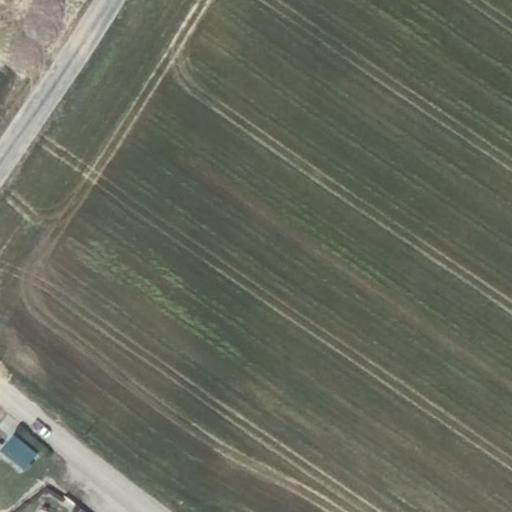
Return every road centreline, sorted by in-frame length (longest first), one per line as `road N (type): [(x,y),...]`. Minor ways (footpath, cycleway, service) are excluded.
road 1 (tertiary): [(105,0),(0,154)]
road 2 (residential): [(142,511),(0,397)]
